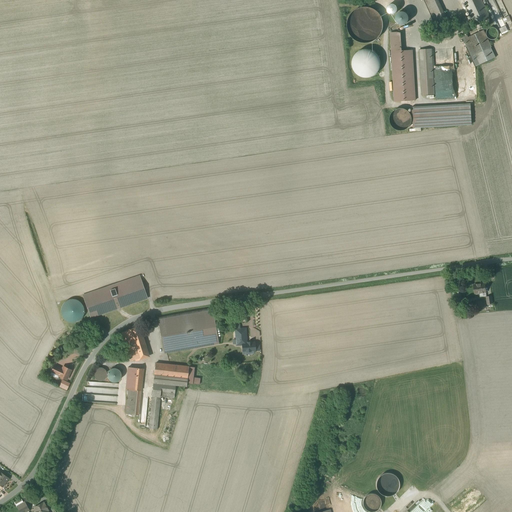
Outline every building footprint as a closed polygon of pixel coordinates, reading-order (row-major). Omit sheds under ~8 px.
[(447,27),(435,0),(425,0),(438,29),(441,28),(442,30),(447,27)] [(489,17),(481,0),(463,0),(465,2),(475,24),(489,17)] [(396,4),(395,4),(393,4),(391,6),(390,7),(390,9),(390,11),(391,13),(392,14),(394,15),(397,15),(398,14),(400,12),(401,10),(400,8),(399,6),(398,5),(396,4)] [(406,15),(404,15),(402,15),(400,15),(399,16),(398,18),(397,19),(397,21),(398,23),(399,25),(402,26),(404,26),(406,25),(407,24),(408,22),(409,20),(408,18),(407,17),(406,15)] [(468,37),(468,38),(480,65),(496,57),(483,30),(468,37)] [(401,32),(391,33),(392,51),(402,51),(401,32)] [(480,65),(468,38),(468,37),(467,35),(463,37),(476,66),(480,65)] [(432,49),(419,50),(421,80),(434,79),(432,49)] [(402,51),(392,51),(395,102),(415,100),(412,50),(402,51)] [(470,105),(420,108),(421,128),(471,125),(470,105)] [(400,108),(398,109),(397,109),(395,110),(394,111),(393,112),(391,113),(391,115),(390,117),(390,118),(390,120),(390,122),(390,123),(391,125),(392,126),(393,128),(395,129),(396,130),(398,130),(400,130),(401,131),(403,130),(405,130),(406,129),(408,128),(409,127),(410,125),(411,124),(412,122),(412,121),(412,119),(412,117),(411,115),(410,114),(409,112),(408,111),(407,110),(405,109),(404,109),(402,108),(400,108)] [(140,275),(84,295),(92,319),(148,299),(140,275)] [(486,284),(473,286),(474,296),(488,294),(486,284)] [(462,296),(456,297),(458,311),(464,310),(462,296)] [(63,305),(61,308),(61,312),(61,315),(63,318),(66,321),(69,323),(73,323),(77,322),(81,320),(83,317),(84,313),(84,309),(83,305),(80,302),(77,300),(73,299),(69,300),(65,302),(63,305)] [(213,310),(158,320),(164,353),(219,343),(213,310)] [(139,327),(130,330),(137,351),(133,352),(136,360),(149,356),(139,327)] [(246,328),(235,329),(236,346),(241,345),(242,355),(254,354),(254,352),(256,352),(255,342),(247,342),(246,328)] [(189,367),(155,363),(154,375),(185,378),(185,381),(187,381),(188,368),(189,367)] [(64,367),(63,368),(59,366),(57,370),(61,372),(59,376),(67,379),(71,370),(64,367)] [(144,369),(128,367),(126,389),(129,389),(134,390),(141,391),(144,369)] [(104,369),(103,368),(102,368),(101,368),(100,368),(99,368),(98,368),(97,369),(96,369),(95,370),(94,371),(94,372),(94,373),(94,375),(94,376),(94,377),(95,378),(96,379),(96,380),(97,380),(98,381),(100,381),(101,381),(102,381),(103,380),(104,380),(105,379),(106,378),(106,377),(107,376),(107,375),(107,374),(107,373),(107,372),(106,371),(105,370),(104,369)] [(115,369),(114,368),(113,369),(112,369),(111,370),(110,370),(109,371),(108,372),(108,373),(108,374),(108,375),(108,377),(108,378),(109,379),(109,380),(110,381),(111,381),(112,382),(113,382),(115,382),(116,382),(117,381),(118,381),(119,380),(120,379),(120,378),(121,377),(121,376),(121,375),(121,374),(121,373),(120,372),(119,371),(119,370),(118,369),(116,369),(115,369)] [(208,369),(198,368),(198,369),(188,368),(187,381),(197,382),(197,380),(200,380),(199,383),(203,383),(203,381),(206,381),(208,369)] [(185,378),(154,375),(153,383),(176,385),(186,386),(187,381),(185,381),(185,378)] [(68,390),(71,384),(63,380),(60,387),(68,390)] [(116,403),(117,390),(96,388),(97,384),(88,383),(88,388),(84,388),(83,401),(116,403)] [(176,385),(153,383),(152,396),(149,428),(157,429),(160,396),(174,398),(176,385)] [(134,390),(129,389),(126,414),(132,415),(134,390)] [(134,390),(132,415),(139,415),(141,391),(134,390)] [(9,478),(1,472),(0,471),(0,484),(2,487),(9,478)] [(391,496),(394,494),(396,492),(398,490),(399,486),(399,483),(398,480),(396,477),(394,475),(391,474),(389,473),(386,473),(383,474),(380,476),(378,478),(377,481),(376,484),(376,488),(378,491),(380,494),(384,496),(387,496),(391,496)] [(376,495),(373,494),(369,494),(366,495),(364,498),(363,501),(362,504),(364,508),(366,510),(369,511),(370,511),(373,511),(376,511),(379,509),(380,506),(381,503),(380,500),(379,497),(376,495)] [(26,511),(29,510),(24,502),(23,502),(17,506),(20,511),(26,511)] [(48,510),(44,502),(43,503),(34,507),(35,509),(35,510),(36,511),(47,511),(48,510)]
